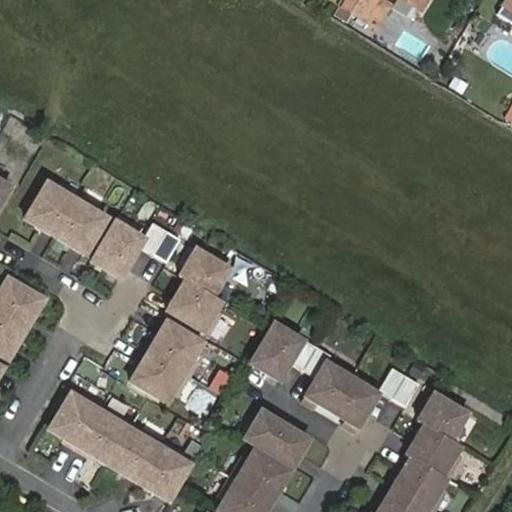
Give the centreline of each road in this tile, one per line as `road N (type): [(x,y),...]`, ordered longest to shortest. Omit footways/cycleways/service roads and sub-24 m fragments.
road 1 (residential): [(17,251),(93,297),(0,451)]
road 2 (residential): [(262,386),(358,444),(317,511)]
